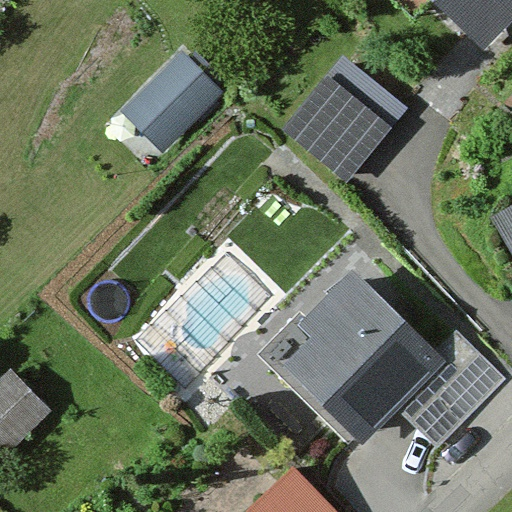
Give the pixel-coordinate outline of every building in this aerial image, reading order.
[(511,0),(387,0),(413,24),(433,2),(483,48),(511,17),(511,0)] [(165,143),(228,79),(184,36),(121,100),(165,143)] [(347,171),(409,98),(345,44),(283,117),(347,171)] [(350,271),(269,352),(364,446),(445,365),(350,271)] [(0,367),(0,452),(0,453),(54,397),(11,356),(0,367)] [(323,511),(290,477),(252,511),(323,511)]
